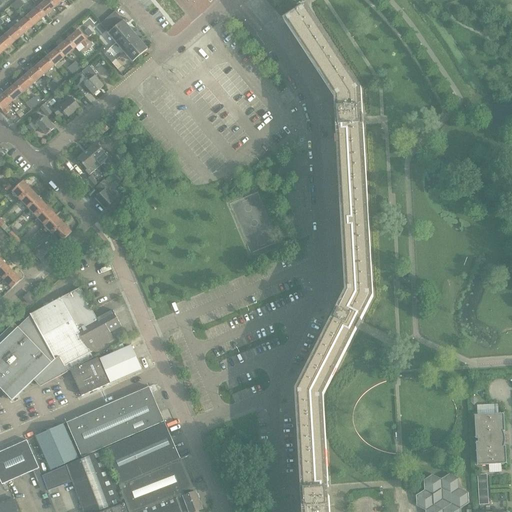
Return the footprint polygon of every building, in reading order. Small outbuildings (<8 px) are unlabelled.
[(18,0),(15,2),(20,8),(24,5),(19,0),(18,0)] [(49,0),(47,0),(38,8),(45,16),(55,7),(49,0)] [(15,2),(12,6),(17,11),(20,8),(15,2)] [(307,6),(284,21),(284,22),(287,20),(337,98),(348,292),(299,391),(305,511),(327,511),(321,395),(370,296),(359,90),(305,8),(307,7),(307,6)] [(38,8),(27,17),(34,25),(45,16),(38,8)] [(115,12),(110,16),(118,25),(123,21),(115,12)] [(110,16),(105,20),(113,29),(118,25),(110,16)] [(27,17),(17,26),(24,34),(34,25),(27,17)] [(113,29),(108,33),(117,43),(131,30),(126,24),(129,22),(127,19),(124,21),(123,21),(118,25),(113,29)] [(113,29),(105,20),(100,24),(108,33),(113,29)] [(17,26),(6,35),(13,43),(24,34),(17,26)] [(131,30),(117,43),(125,52),(139,40),(134,34),(137,31),(135,28),(132,31),(131,30)] [(79,31),(68,40),(75,48),(82,43),(86,48),(90,44),(86,39),(79,31)] [(6,35),(0,39),(0,48),(3,52),(13,43),(6,35)] [(139,40),(125,52),(133,62),(148,49),(142,43),(145,40),(143,38),(140,40),(139,40)] [(68,40),(58,49),(65,57),(75,48),(68,40)] [(104,45),(100,49),(102,51),(104,54),(109,50),(104,45)] [(58,49),(47,58),(55,66),(65,57),(58,49)] [(110,54),(107,57),(112,63),(116,60),(110,54)] [(47,58),(37,66),(44,75),(55,66),(47,58)] [(121,67),(116,60),(112,63),(118,70),(121,67)] [(76,62),(72,66),(77,71),(81,68),(76,62)] [(37,66),(26,75),(34,84),(44,75),(37,66)] [(77,71),(72,66),(68,69),(73,75),(77,71)] [(85,85),(83,82),(77,87),(85,96),(90,91),(94,95),(104,86),(99,81),(101,79),(90,66),(83,72),(90,81),(85,85)] [(26,75),(16,84),(23,93),(34,84),(26,75)] [(55,80),(51,83),(56,89),(60,86),(55,80)] [(56,89),(51,83),(47,86),(52,92),(56,89)] [(16,84),(6,93),(13,101),(23,93),(16,84)] [(13,101),(6,93),(0,97),(0,108),(2,111),(2,110),(6,115),(10,111),(6,107),(13,101)] [(37,95),(30,101),(35,107),(42,101),(37,95)] [(60,106),(53,111),(57,116),(63,111),(68,117),(79,107),(72,98),(61,107),(60,106)] [(30,101),(27,104),(32,110),(35,107),(30,101)] [(45,104),(40,108),(48,117),(52,113),(45,104)] [(32,123),(27,127),(33,133),(37,129),(36,129),(39,126),(47,135),(55,128),(45,117),(37,124),(34,126),(32,123)] [(97,143),(88,151),(100,166),(111,157),(108,152),(106,154),(104,152),(106,151),(103,148),(102,149),(97,143)] [(88,151),(78,159),(82,163),(80,164),(83,167),(84,166),(87,169),(85,171),(89,176),(100,166),(88,151)] [(117,154),(112,159),(118,166),(123,162),(117,154)] [(115,171),(110,176),(118,184),(123,179),(115,171)] [(91,176),(86,181),(92,188),(97,184),(91,176)] [(112,186),(105,179),(97,188),(102,193),(96,199),(106,209),(115,201),(106,191),(112,186)] [(12,192),(21,201),(32,190),(24,181),(12,192)] [(9,183),(4,188),(7,191),(12,187),(9,183)] [(32,190),(21,201),(29,209),(40,198),(32,190)] [(40,198),(29,209),(37,218),(48,207),(40,198)] [(48,207),(37,218),(44,226),(56,215),(48,207)] [(56,215),(44,226),(52,235),(64,224),(56,215)] [(64,224),(52,235),(61,243),(72,233),(64,224)] [(8,235),(13,239),(17,236),(12,231),(8,235)] [(17,236),(13,239),(18,244),(21,241),(17,236)] [(24,252),(29,256),(32,253),(28,248),(24,252)] [(32,253),(29,256),(34,261),(37,258),(32,253)] [(5,263),(0,267),(0,276),(4,280),(13,272),(5,263)] [(13,272),(4,280),(12,289),(21,281),(13,272)] [(0,388),(13,401),(34,381),(41,387),(68,372),(59,357),(60,356),(68,372),(93,358),(90,352),(114,339),(110,333),(121,327),(113,311),(97,319),(92,310),(80,288),(54,302),(53,300),(49,302),(50,304),(31,315),(30,315),(31,316),(18,328),(14,324),(0,337),(0,388)] [(30,294),(24,299),(30,305),(35,300),(30,294)] [(100,359),(111,383),(142,370),(131,346),(100,359)] [(82,396),(97,390),(109,384),(98,359),(71,371),(82,396)] [(149,387),(67,423),(82,458),(165,422),(149,387)] [(478,420),(475,420),(476,439),(478,438),(478,442),(476,442),(477,460),(480,460),(480,465),(504,464),(504,463),(503,459),(506,459),(506,446),(504,446),(504,442),(505,442),(505,441),(505,439),(505,437),(505,435),(503,435),(503,431),(505,431),(504,418),(501,419),(501,414),(477,415),(477,416),(478,416),(478,420)] [(121,484),(180,458),(165,423),(105,449),(121,484)] [(36,436),(37,438),(51,471),(79,458),(63,424),(36,436)] [(27,441),(0,452),(0,479),(2,485),(39,469),(27,441)] [(66,466),(42,476),(48,491),(72,482),(83,511),(181,511),(178,503),(176,498),(183,495),(184,495),(183,492),(193,488),(181,459),(120,485),(126,501),(124,502),(104,449),(66,466)] [(460,511),(461,509),(469,503),(468,493),(459,488),(459,478),(450,474),(441,479),(432,475),(423,480),(424,490),(416,496),(416,506),(425,511),(460,511)] [(486,475),(478,475),(479,488),(487,487),(486,475)] [(487,491),(479,492),(479,504),(488,504),(487,491)] [(196,492),(184,497),(185,501),(189,511),(195,511),(202,509),(196,492)] [(19,511),(15,499),(0,504),(0,511),(19,511)] [(189,511),(185,501),(178,503),(181,511),(189,511)]
